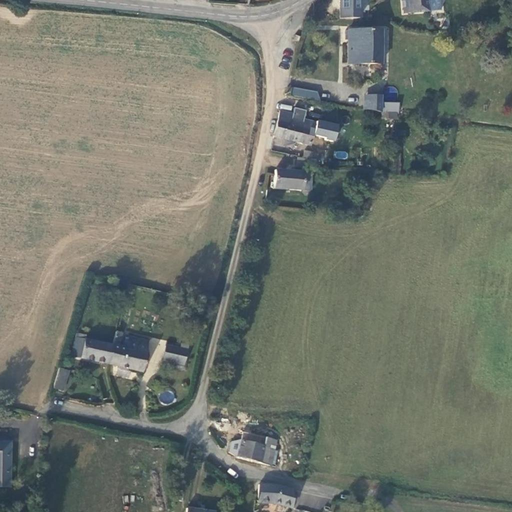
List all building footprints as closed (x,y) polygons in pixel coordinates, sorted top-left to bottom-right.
[(358,0),(338,0),(338,18),(357,19),(358,0)] [(399,0),(400,15),(425,14),(425,2),(438,1),(438,0),(399,0)] [(378,32),(346,31),(347,66),(377,66),(378,32)] [(290,98),(316,104),(313,95),(291,91),(290,98)] [(359,103),(359,106),(358,111),(376,115),(376,109),(376,105),(376,98),(359,97),(359,103)] [(304,119),(279,111),(272,135),(307,146),(313,126),(303,123),(304,119)] [(303,152),(302,158),(308,160),(314,161),(315,155),(310,154),(303,152)] [(304,160),(293,159),(292,168),(303,169),(304,160)] [(300,174),(271,172),(270,189),(299,190),(299,189),(300,176),(300,174)] [(122,333),(115,331),(111,345),(107,364),(140,372),(147,341),(128,336),(125,349),(118,348),(122,333)] [(147,341),(148,336),(129,331),(128,336),(147,341)] [(70,355),(107,364),(111,345),(74,337),(70,355)] [(179,348),(164,344),(161,359),(175,362),(174,367),(181,369),(187,344),(180,343),(179,348)] [(69,371),(59,368),(54,388),(63,390),(69,371)] [(227,440),(225,451),(235,460),(269,467),(274,441),(241,434),(240,442),(227,440)] [(9,442),(0,441),(0,487),(7,488),(9,442)] [(289,506),(290,494),(281,493),(282,489),(257,486),(256,496),(255,502),(289,506)]
